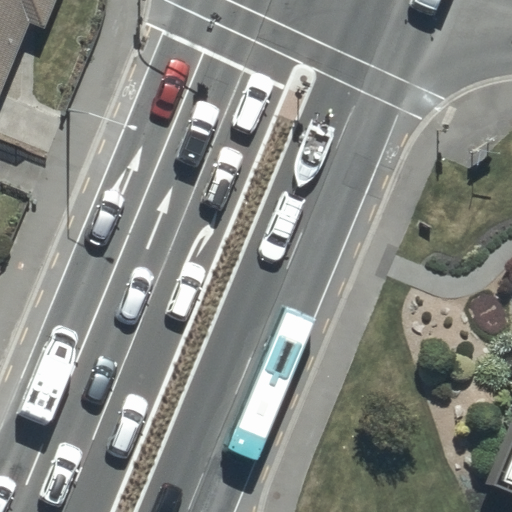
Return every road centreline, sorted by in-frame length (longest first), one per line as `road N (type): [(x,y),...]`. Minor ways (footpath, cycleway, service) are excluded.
road 1 (trunk): [(393,0),(187,511)]
road 2 (trunk): [(38,511),(244,0)]
